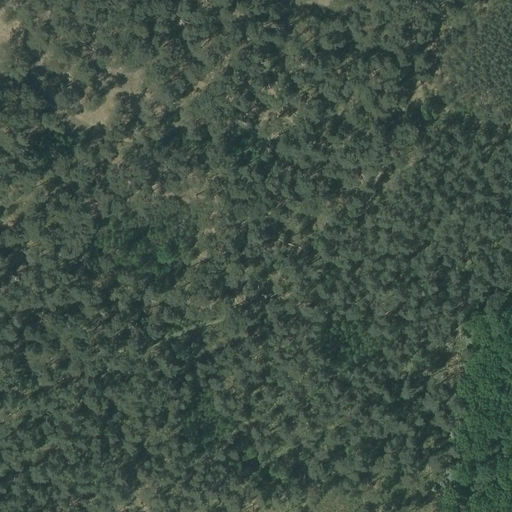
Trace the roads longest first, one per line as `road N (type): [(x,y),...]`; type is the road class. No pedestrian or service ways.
road 1 (unknown): [(0,387),(112,370),(183,333),(260,319),(296,296),(344,239),(423,109),(420,39),(433,0)]
road 2 (track): [(511,127),(390,109),(135,134),(105,128),(32,77),(0,67)]
road 3 (track): [(220,511),(442,350),(511,272)]
